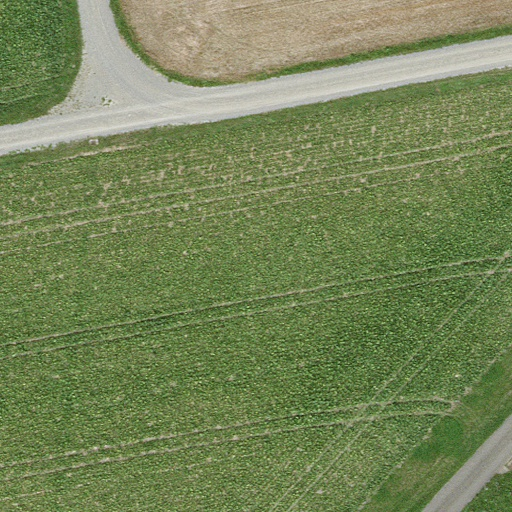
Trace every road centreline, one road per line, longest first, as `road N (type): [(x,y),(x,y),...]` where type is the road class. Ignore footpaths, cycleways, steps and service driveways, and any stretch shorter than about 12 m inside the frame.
road 1 (track): [(511,56),(119,122)]
road 2 (track): [(102,0),(119,122),(0,143)]
